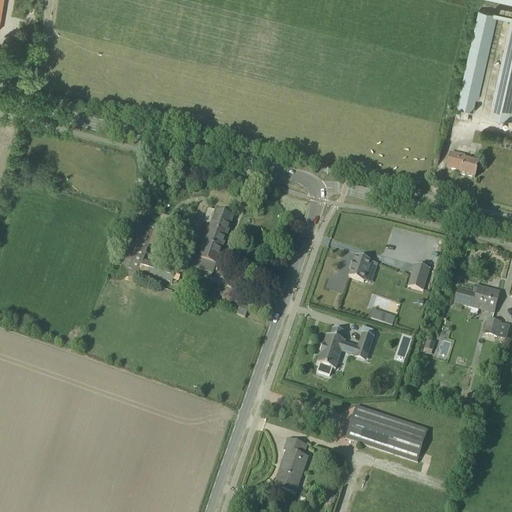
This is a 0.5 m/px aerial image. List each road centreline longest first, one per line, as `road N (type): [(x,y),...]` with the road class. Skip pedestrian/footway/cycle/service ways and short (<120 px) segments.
road 1 (tertiary): [(210,511),(318,189)]
road 2 (secondary): [(318,189),(0,101)]
road 3 (secondary): [(511,233),(318,189)]
